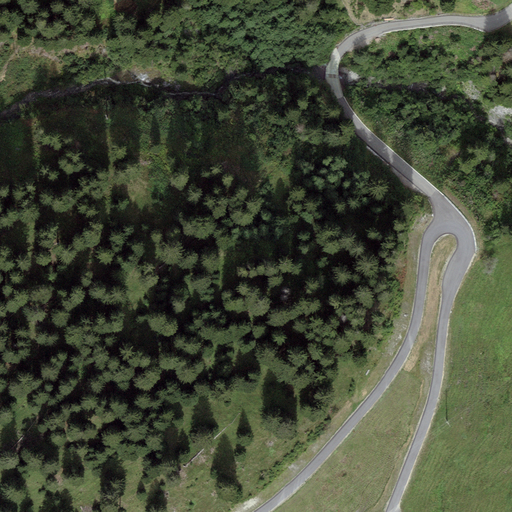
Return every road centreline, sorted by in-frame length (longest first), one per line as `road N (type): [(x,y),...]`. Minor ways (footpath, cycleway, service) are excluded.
road 1 (unclassified): [(443,223),(434,202),(341,106),(332,64),(343,46),(371,31),(491,21),(511,10)]
road 2 (unclassified): [(443,223),(427,242),(414,324),(388,377),(318,461),(261,511)]
road 3 (unclassified): [(390,511),(434,394),(441,326),(465,246),(462,232),(443,223)]
